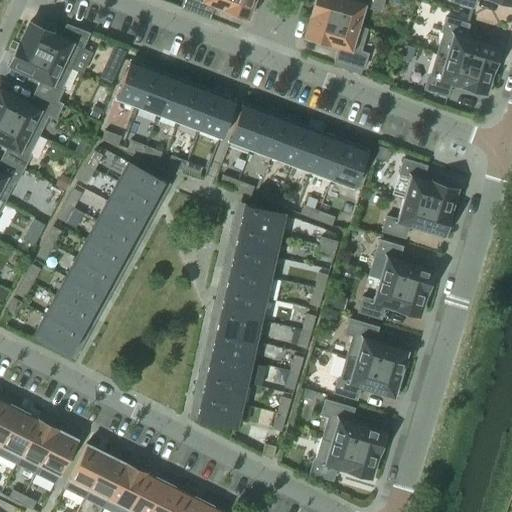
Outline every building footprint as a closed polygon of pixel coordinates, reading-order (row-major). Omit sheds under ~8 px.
[(257,0),(183,0),(180,7),(208,18),(213,5),(245,18),(249,6),(254,8),(257,0)] [(357,26),(363,6),(379,11),(382,0),(351,0),(350,0),(315,0),(311,14),(366,30),(366,29),(357,26)] [(359,51),(366,30),(311,14),(305,37),(338,47),(334,59),(362,68),(367,53),(359,51)] [(490,70),(497,47),(464,37),(468,24),(445,17),(441,32),(442,32),(436,54),(490,70)] [(81,48),(88,33),(66,25),(60,36),(29,22),(19,43),(70,67),(80,47),(81,48)] [(70,67),(19,43),(9,65),(40,80),(34,92),(61,105),(62,104),(56,101),(62,88),(61,88),(70,67)] [(483,93),(490,70),(436,54),(430,75),(428,74),(423,89),(446,96),(450,83),(483,93)] [(137,106),(151,69),(130,61),(116,98),(137,106)] [(157,114),(171,77),(151,69),(137,106),(157,114)] [(178,122),(192,84),(171,77),(157,114),(178,122)] [(198,129),(212,92),(192,84),(178,122),(198,129)] [(55,118),(61,105),(34,92),(29,103),(0,88),(0,115),(38,135),(48,115),(55,118)] [(219,137),(233,100),(212,92),(198,129),(219,137)] [(249,149),(263,112),(242,104),(228,141),(249,149)] [(269,156),(283,119),(263,112),(249,149),(269,156)] [(38,135),(0,115),(0,142),(7,146),(1,158),(22,169),(29,155),(28,155),(38,135)] [(290,164),(304,127),(283,119),(269,156),(290,164)] [(310,171),(324,134),(304,127),(290,164),(310,171)] [(117,145),(120,136),(104,130),(101,139),(117,145)] [(330,179),(344,142),(324,134),(310,171),(330,179)] [(142,154),(145,146),(130,140),(127,148),(142,154)] [(351,187),(365,150),(344,142),(330,179),(351,187)] [(158,160),(161,152),(145,146),(142,154),(158,160)] [(93,170),(101,155),(93,150),(85,165),(93,170)] [(183,170),(186,161),(170,155),(167,164),(183,170)] [(15,182),(22,169),(1,158),(0,159),(0,199),(3,201),(14,181),(15,182)] [(448,212),(455,188),(422,178),(426,165),(403,159),(398,173),(409,177),(403,198),(448,212)] [(198,176),(202,167),(186,161),(183,170),(198,176)] [(162,181),(127,162),(116,182),(151,201),(162,181)] [(85,184),(93,170),(85,165),(77,180),(85,184)] [(234,189),(237,181),(221,175),(218,183),(234,189)] [(250,195),(253,186),(237,181),(234,189),(250,195)] [(151,201),(116,182),(106,201),(141,220),(151,201)] [(73,207),(81,193),(73,188),(65,203),(73,207)] [(275,204),(278,196),(262,190),(259,198),(275,204)] [(290,210),(293,201),(278,196),(275,204),(290,210)] [(441,234),(448,212),(403,198),(396,219),(385,216),(381,231),(404,237),(408,225),(441,234)] [(141,220),(106,201),(96,220),(130,239),(141,220)] [(65,222),(73,207),(65,203),(57,218),(65,222)] [(277,236),(282,214),(243,205),(238,227),(277,236)] [(315,219),(318,211),(303,205),(299,214),(315,219)] [(331,225),(334,217),(318,211),(315,219),(331,225)] [(130,239),(96,220),(85,239),(120,258),(130,239)] [(52,245),(60,231),(52,226),(44,241),(52,245)] [(272,257),(277,236),(238,227),(234,248),(272,257)] [(334,250),(337,241),(321,237),(318,245),(334,250)] [(120,258),(85,239),(75,258),(110,277),(120,258)] [(424,292),(431,269),(398,259),(401,246),(378,239),(374,254),(385,257),(379,279),(424,292)] [(44,260),(52,245),(44,241),(36,256),(44,260)] [(332,258),(334,250),(318,245),(316,253),(332,258)] [(268,278),(272,257),(234,248),(229,269),(268,278)] [(110,277),(75,258),(65,277),(99,296),(110,277)] [(31,283),(39,269),(31,264),(23,279),(31,283)] [(263,299),(268,278),(229,269),(224,290),(263,299)] [(322,291),(327,275),(318,272),(313,288),(322,291)] [(99,296),(65,277),(54,296),(89,315),(99,296)] [(23,298),(31,283),(23,279),(15,293),(23,298)] [(417,315),(424,292),(379,279),(372,300),(361,297),(357,311),(380,318),(384,305),(417,315)] [(317,306),(322,291),(313,288),(309,304),(317,306)] [(258,320),(263,299),(224,290),(220,311),(258,320)] [(89,315),(54,296),(44,315),(79,334),(89,315)] [(13,317),(21,302),(13,298),(5,313),(13,317)] [(254,341),(258,320),(220,311),(215,332),(254,341)] [(310,332),(315,316),(306,313),(301,330),(310,332)] [(79,334),(44,315),(33,334),(68,354),(79,334)] [(400,373),(406,350),(373,340),(377,327),(349,319),(344,333),(352,335),(345,357),(400,373)] [(305,348),(310,332),(301,330),(296,345),(305,348)] [(249,362),(254,341),(215,332),(210,353),(249,362)] [(244,383),(249,362),(210,353),(205,374),(244,383)] [(297,374),(302,357),(293,355),(289,371),(297,374)] [(393,396),(400,373),(345,357),(339,378),(337,378),(333,392),(356,399),(360,386),(393,396)] [(293,390),(297,374),(289,371),(284,387),(293,390)] [(239,404),(244,383),(205,374),(201,396),(239,404)] [(234,426),(239,404),(201,396),(196,418),(234,426)] [(285,415),(290,399),(281,396),(276,413),(285,415)] [(375,454),(382,431),(349,421),(353,408),(324,399),(320,414),(327,416),(321,438),(375,454)] [(0,444),(18,409),(0,400),(0,444)] [(0,455),(15,463),(37,419),(18,409),(0,444),(0,455)] [(280,431),(285,415),(276,413),(271,428),(280,431)] [(34,473),(56,429),(37,419),(15,463),(34,473)] [(59,474),(76,439),(56,429),(34,473),(35,473),(39,465),(59,474)] [(368,477),(375,454),(321,438),(315,459),(313,458),(309,473),(332,480),(335,467),(368,477)] [(83,497),(105,453),(85,443),(63,487),(83,497)] [(272,458),(275,447),(264,443),(260,455),(272,458)] [(103,507),(125,463),(105,453),(83,497),(103,507)] [(112,511),(124,511),(144,473),(125,463),(103,507),(112,511)] [(148,511),(163,482),(144,473),(124,511),(125,511),(127,509),(133,511),(148,511)] [(172,511),(183,492),(163,482),(148,511),(172,511)] [(19,503),(23,495),(12,490),(8,498),(19,503)] [(196,511),(202,502),(183,492),(172,511),(196,511)] [(30,509),(34,501),(23,495),(19,503),(30,509)] [(221,511),(222,511),(202,502),(196,511),(221,511)]
